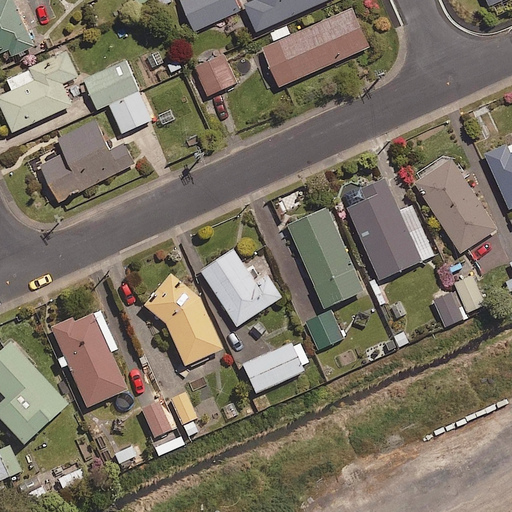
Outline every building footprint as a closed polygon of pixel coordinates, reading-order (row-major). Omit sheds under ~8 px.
[(33,46),(11,0),(0,0),(0,52),(7,49),(10,56),(33,46)] [(241,10),(236,0),(183,0),(197,30),(241,10)] [(248,0),(242,3),(254,31),(324,0),(248,0)] [(368,46),(351,7),(260,47),(278,86),(368,46)] [(77,75),(65,50),(27,67),(33,79),(0,93),(0,108),(11,132),(70,105),(60,82),(77,75)] [(237,84),(227,56),(198,66),(208,95),(237,84)] [(111,103),(140,90),(126,59),(85,78),(99,109),(111,103)] [(140,90),(111,103),(125,133),(154,119),(140,90)] [(109,149),(94,119),(56,138),(64,152),(39,164),(58,202),(134,163),(123,142),(109,149)] [(505,142),(483,153),(508,209),(511,206),(511,151),(510,153),(505,142)] [(497,228),(451,157),(414,181),(460,252),(497,228)] [(421,260),(384,178),(360,188),(364,198),(345,207),(378,279),(421,260)] [(362,290),(326,207),(286,224),(323,307),(362,290)] [(257,278),(235,244),(201,266),(238,322),(283,293),(269,271),(257,278)] [(199,296),(169,271),(142,303),(164,321),(184,364),(222,346),(199,296)] [(467,318),(457,292),(437,299),(447,326),(467,318)] [(126,387),(91,311),(73,319),(71,315),(50,325),(86,405),(126,387)] [(344,339),(333,311),(309,321),(320,349),(344,339)] [(66,400),(9,340),(0,347),(0,416),(23,440),(66,400)] [(308,364),(298,341),(243,366),(255,394),(303,373),(300,367),(308,364)] [(203,430),(186,394),(171,401),(187,437),(203,430)] [(171,430),(159,403),(142,410),(155,438),(171,430)] [(0,450),(0,481),(21,472),(9,446),(0,450)] [(144,462),(136,446),(115,456),(122,472),(144,462)] [(84,487),(77,466),(66,470),(59,480),(63,494),(84,487)]
